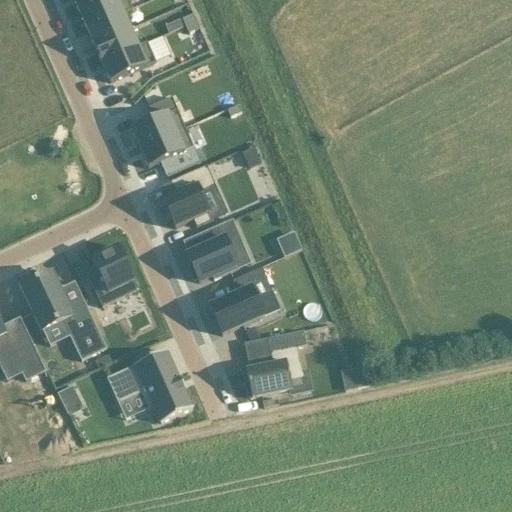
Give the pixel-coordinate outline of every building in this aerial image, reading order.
[(68,0),(75,16),(111,0),(68,0)] [(83,33),(120,17),(112,0),(111,0),(75,16),(83,33)] [(186,29),(197,24),(194,16),(183,21),(186,29)] [(91,50),(128,34),(120,17),(83,33),(91,50)] [(180,22),(166,28),(169,36),(184,29),(180,22)] [(197,24),(186,29),(189,36),(200,31),(197,24)] [(91,50),(98,67),(135,51),(128,34),(91,50)] [(144,70),(135,51),(98,67),(107,87),(144,70)] [(231,120),(242,115),(239,108),(228,113),(231,120)] [(143,149),(181,133),(172,112),(134,129),(143,149)] [(189,153),(181,133),(143,149),(152,169),(189,153)] [(260,166),(254,151),(244,155),(250,170),(260,166)] [(215,189),(206,168),(169,185),(175,198),(163,203),(175,231),(193,223),(197,230),(214,223),(201,195),(215,189)] [(234,247),(225,225),(195,237),(200,250),(187,256),(183,258),(178,259),(183,271),(179,273),(185,286),(189,285),(190,287),(203,282),(205,285),(230,275),(221,253),(234,247)] [(295,234),(277,242),(285,260),(302,252),(295,234)] [(139,292),(118,249),(93,261),(101,279),(90,284),(103,309),(139,292)] [(262,271),(233,284),(238,296),(209,309),(222,338),(264,320),(256,302),(273,295),(262,271)] [(22,290),(43,334),(63,324),(82,364),(107,352),(84,304),(68,312),(51,276),(22,290)] [(42,365),(17,318),(0,326),(0,368),(4,376),(18,368),(22,376),(42,365)] [(303,376),(297,351),(306,349),(303,334),(267,341),(270,354),(273,368),(247,373),(249,386),(245,388),(251,401),(292,392),(290,379),(303,376)] [(152,360),(107,381),(118,406),(141,396),(148,412),(154,409),(161,426),(193,411),(184,392),(185,392),(181,382),(180,383),(177,378),(159,386),(156,378),(159,376),(152,360)] [(365,369),(353,372),(357,392),(369,389),(369,387),(365,369)] [(58,396),(63,407),(79,400),(73,388),(58,396)] [(279,408),(277,401),(263,404),(264,411),(279,408)]
